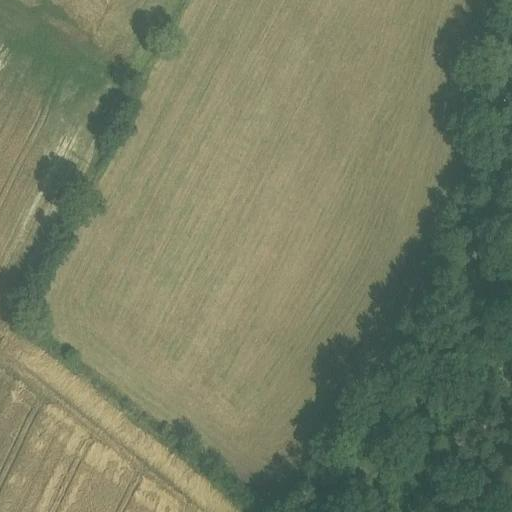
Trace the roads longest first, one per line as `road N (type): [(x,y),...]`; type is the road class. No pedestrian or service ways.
road 1 (track): [(339,511),(462,332),(511,299)]
road 2 (track): [(504,302),(491,279),(491,250),(511,160)]
